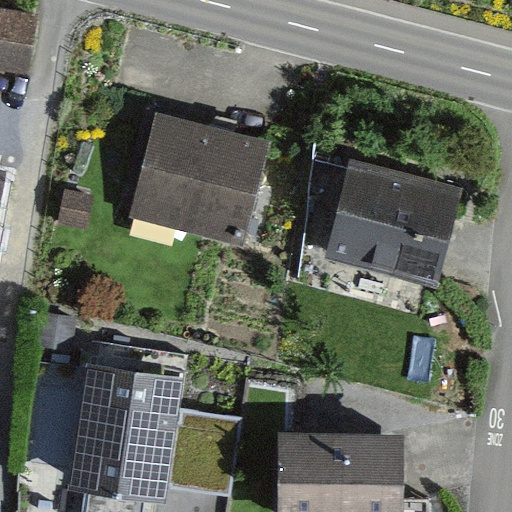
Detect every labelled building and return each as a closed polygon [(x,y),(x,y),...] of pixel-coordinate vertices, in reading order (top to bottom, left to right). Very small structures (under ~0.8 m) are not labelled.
[(0,67),(39,73),(47,12),(0,5),(0,67)] [(275,136),(159,107),(132,213),(249,242),(275,136)] [(461,189),(355,162),(331,257),(437,284),(447,244),(461,189)] [(0,208),(9,167),(0,164),(0,208)] [(94,197),(69,191),(62,224),(87,230),(94,197)] [(189,375),(93,360),(75,479),(186,496),(229,502),(242,420),(184,411),(189,375)] [(405,438),(281,437),(280,511),(404,511),(404,469),(405,438)]
